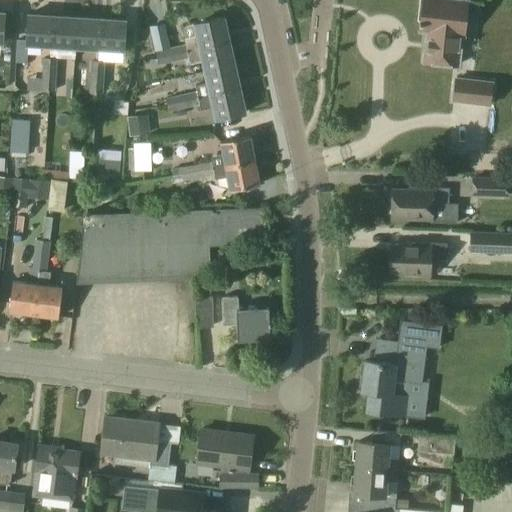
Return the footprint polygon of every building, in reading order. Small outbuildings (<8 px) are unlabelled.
[(466,3),(441,0),(424,0),(421,31),(427,31),(424,62),(459,66),(466,3)] [(26,46),(51,47),(53,17),(28,15),(26,46)] [(77,18),(53,17),(51,47),(75,49),(77,18)] [(77,18),(75,49),(99,50),(101,20),(77,18)] [(174,62),(189,59),(187,52),(230,43),(224,19),(193,26),(196,37),(185,39),(186,44),(186,45),(171,48),(174,62)] [(126,21),(101,20),(99,50),(124,52),(126,21)] [(155,52),(156,52),(170,48),(164,24),(149,27),(155,52)] [(187,52),(189,59),(190,65),(202,62),(204,73),(235,66),(230,43),(187,52)] [(159,66),(174,62),(171,48),(170,48),(156,52),(158,59),(159,66)] [(44,58),(43,74),(56,75),(57,59),(44,58)] [(91,62),(90,77),(104,78),(104,62),(91,62)] [(195,86),(197,92),(198,98),(241,89),(235,66),(204,73),(207,83),(195,86)] [(56,75),(43,74),(42,90),(55,91),(56,75)] [(104,78),(90,77),(90,93),(103,93),(104,78)] [(494,82),(455,77),(452,102),(491,106),(494,82)] [(182,95),(185,109),(200,105),(202,111),(212,108),(215,120),(246,113),(241,89),(198,98),(197,92),(182,95)] [(137,116),(127,117),(129,137),(140,135),(137,116)] [(28,121),(11,120),(10,153),(27,153),(28,121)] [(212,162),(213,168),(255,160),(250,136),(221,141),(223,155),(211,157),(212,162)] [(84,177),(85,150),(70,150),(70,176),(84,177)] [(151,158),(134,159),(134,173),(151,172),(151,158)] [(259,185),(255,160),(213,168),(215,176),(216,180),(228,178),(230,190),(259,185)] [(96,161),(95,173),(119,175),(120,163),(96,161)] [(199,179),(215,176),(213,168),(212,162),(196,165),(199,179)] [(183,182),(199,179),(196,165),(172,170),(173,176),(181,174),(183,182)] [(55,179),(67,181),(68,171),(55,170),(55,179)] [(0,195),(12,197),(15,179),(0,177),(0,195)] [(510,180),(472,178),(471,196),(510,197),(510,180)] [(12,197),(11,207),(28,208),(29,199),(29,197),(31,181),(15,179),(12,197)] [(67,181),(51,179),(47,210),(63,212),(67,181)] [(457,206),(448,205),(449,188),(409,187),(409,190),(393,190),(392,218),(432,220),(432,223),(456,224),(457,206)] [(207,244),(266,242),(265,210),(84,217),(77,281),(208,276),(207,244)] [(511,233),(470,231),(469,252),(511,253),(511,233)] [(36,241),(34,255),(48,256),(49,243),(36,241)] [(430,259),(446,260),(447,243),(416,242),(416,245),(391,245),(390,273),(430,274),(430,259)] [(10,312),(34,315),(40,269),(46,269),(48,256),(34,255),(33,268),(29,267),(27,284),(13,282),(10,312)] [(40,269),(34,315),(59,318),(62,288),(48,286),(50,273),(46,273),(46,269),(40,269)] [(238,309),(238,296),(223,297),(224,325),(237,324),(238,339),(270,338),(269,308),(238,309)] [(214,327),(212,297),(196,297),(198,328),(214,327)] [(365,361),(361,391),(374,392),(371,411),(406,416),(408,395),(392,394),(394,380),(421,383),(425,346),(438,348),(441,326),(401,321),(398,342),(395,364),(365,361)] [(101,453),(116,455),(115,464),(150,468),(148,481),(175,485),(177,466),(168,465),(171,444),(156,442),(158,425),(106,418),(101,453)] [(253,436),(202,430),(198,464),(223,467),(222,473),(220,473),(220,489),(258,488),(258,473),(248,473),(253,436)] [(358,442),(356,466),(397,469),(398,459),(388,459),(389,444),(399,445),(400,433),(374,431),(373,443),(358,442)] [(455,439),(419,435),(417,451),(453,455),(455,439)] [(7,511),(22,511),(25,494),(0,490),(0,486),(0,483),(11,485),(13,469),(15,469),(18,444),(0,441),(0,509),(8,510),(7,511)] [(74,501),(77,477),(80,452),(39,447),(36,471),(37,471),(34,496),(74,501)] [(356,466),(354,493),(368,494),(367,505),(407,508),(408,501),(395,500),(395,497),(385,496),(386,481),(396,482),(397,469),(356,466)] [(125,485),(122,509),(151,511),(220,511),(201,510),(181,508),(182,491),(125,485)]
